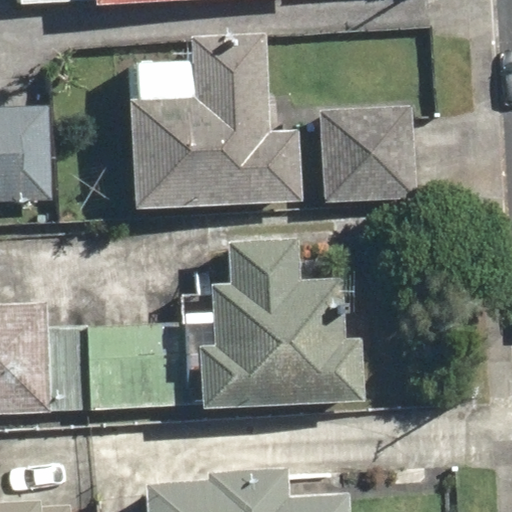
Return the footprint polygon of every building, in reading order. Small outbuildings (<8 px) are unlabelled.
[(71,0),(5,0),(6,15),(72,14),(71,0)] [(300,10),(299,0),(79,0),(80,18),(300,10)] [(111,112),(117,221),(285,213),(279,92),(252,93),(250,35),(170,39),(171,66),(124,68),(126,111),(111,112)] [(400,114),(304,115),(304,212),(400,211),(400,114)] [(0,211),(37,212),(37,116),(0,115),(0,211)] [(181,413),(343,417),(344,360),(312,359),(313,328),(323,328),(324,283),(282,282),(282,255),(209,253),(208,299),(193,298),(192,327),(160,326),(159,365),(170,366),(169,385),(181,385),(181,413)] [(0,427),(33,428),(33,421),(32,330),(32,316),(0,315),(0,427)] [(150,395),(149,329),(32,330),(33,421),(167,420),(167,395),(150,395)] [(181,495),(126,495),(125,511),(329,511),(330,508),(265,508),(265,480),(181,481),(181,495)]
